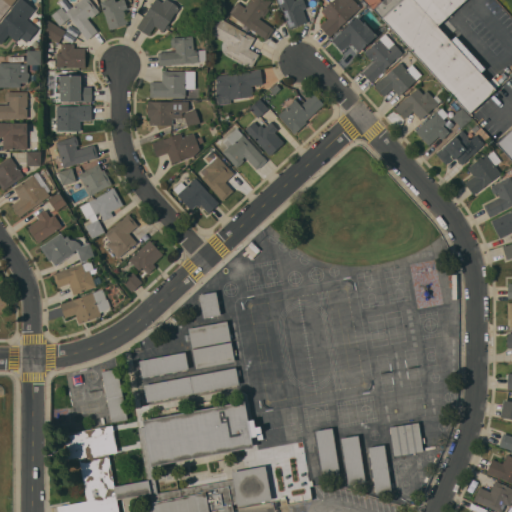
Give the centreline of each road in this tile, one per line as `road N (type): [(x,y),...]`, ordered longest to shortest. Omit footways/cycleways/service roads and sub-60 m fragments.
road 1 (residential): [(298,63),(323,75),(465,238),(474,281),(475,409),(433,511)]
road 2 (tertiary): [(362,119),(122,335),(76,352),(0,359)]
road 3 (residential): [(120,65),(126,157),(210,261)]
road 4 (tertiary): [(34,359),(32,511)]
road 5 (residential): [(0,236),(30,289),(34,359)]
